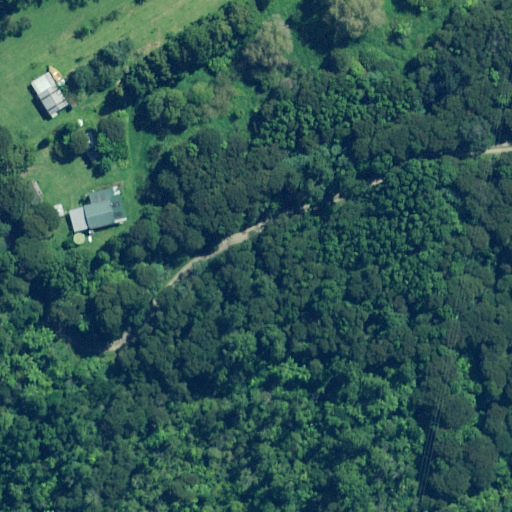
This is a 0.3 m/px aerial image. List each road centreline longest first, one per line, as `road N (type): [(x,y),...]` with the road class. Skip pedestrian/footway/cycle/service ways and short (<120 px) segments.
road 1 (track): [(132,398),(90,356),(30,249),(76,157),(220,28),(269,0)]
road 2 (track): [(441,511),(422,475),(298,390),(132,398)]
